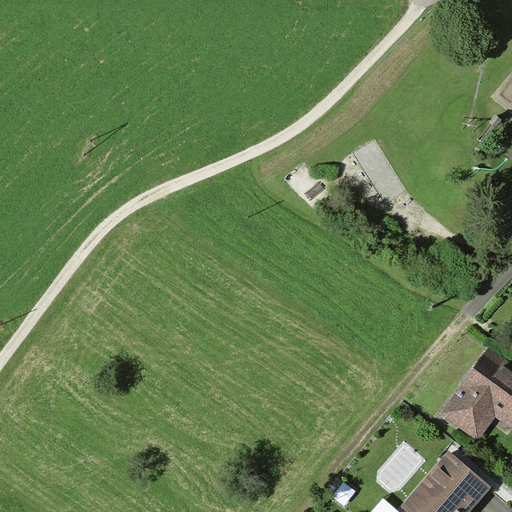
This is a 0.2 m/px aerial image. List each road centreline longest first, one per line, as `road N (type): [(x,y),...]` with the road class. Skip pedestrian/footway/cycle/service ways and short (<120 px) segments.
road 1 (track): [(0,364),(112,222),(306,122),(422,0)]
road 2 (track): [(301,511),(462,315)]
